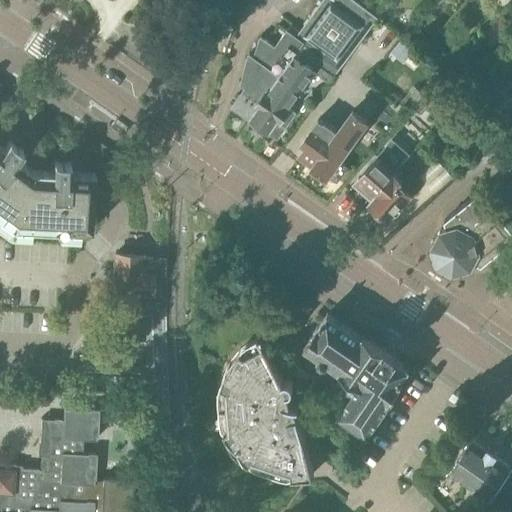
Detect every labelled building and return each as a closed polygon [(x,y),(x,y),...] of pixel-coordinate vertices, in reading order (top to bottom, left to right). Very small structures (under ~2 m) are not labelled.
[(245,86),(231,107),(247,117),(293,54),(315,70),(319,64),(333,75),(334,76),(378,16),(354,0),(323,0),(297,36),(295,35),(288,30),(287,30),(275,47),(272,45),(261,37),(254,56),(252,55),(249,53),(249,54),(242,84),(244,85),(245,86)] [(482,37),(492,46),(511,23),(511,22),(502,14),(482,37)] [(454,41),(439,57),(449,67),(464,51),(454,41)] [(293,54),(247,117),(275,137),(278,139),(297,112),(289,106),(314,71),(315,70),(293,54)] [(455,73),(487,104),(500,91),(468,60),(455,73)] [(310,129),(299,141),(305,145),(298,154),(311,164),(310,165),(325,176),(326,174),(334,180),(346,165),(338,159),(366,121),(351,109),(335,132),(321,122),(321,123),(316,119),(309,128),(310,129)] [(95,172),(70,171),(70,161),(54,160),(54,170),(33,169),(17,158),(23,149),(10,140),(3,148),(0,145),(0,215),(1,216),(30,226),(93,230),(94,191),(95,172)] [(394,172),(392,171),(399,163),(392,156),(382,148),(355,178),(359,181),(355,186),(370,198),(394,172)] [(437,156),(416,176),(432,193),(452,174),(437,156)] [(394,172),(370,198),(366,202),(375,208),(370,214),(382,224),(388,218),(389,218),(411,193),(400,184),(414,169),(410,166),(407,169),(399,163),(392,171),(394,172)] [(439,229),(430,245),(435,263),(452,272),(469,266),(472,260),(480,264),(511,237),(511,229),(479,189),(443,219),(445,227),(439,229)] [(113,289),(112,307),(144,308),(145,291),(151,291),(152,272),(149,272),(149,254),(115,253),(114,270),(113,289)] [(149,272),(152,272),(162,273),(164,273),(165,255),(163,255),(149,254),(149,272)] [(327,312),(317,327),(317,326),(303,346),(306,348),(307,346),(319,354),(316,359),(325,365),(328,360),(360,382),(355,389),(348,383),(331,407),(367,432),(404,378),(401,376),(408,366),(394,357),(396,355),(364,332),(362,336),(327,312)] [(144,322),(113,320),(112,335),(143,336),(144,322)] [(291,403),(289,391),(290,390),(291,389),(292,388),(293,387),(294,385),(294,384),(293,383),(293,382),(292,381),(292,380),(291,379),(289,379),(288,378),(287,378),(285,379),(284,379),(264,341),(245,351),(241,347),(228,363),(221,383),(227,385),(230,425),(225,428),(235,446),(250,459),(254,456),(292,468),(293,474),(314,472),(296,403),(291,403)] [(0,511),(129,511),(131,478),(101,476),(101,482),(92,482),(94,452),(81,452),(81,437),(95,438),(97,408),(63,406),(62,418),(40,417),(39,434),(38,453),(40,453),(39,468),(20,467),(20,463),(0,461),(0,511)] [(471,438),(449,470),(488,496),(496,484),(504,490),(508,487),(511,481),(511,470),(508,468),(510,466),(495,455),(496,453),(487,446),(485,448),(471,438)]
